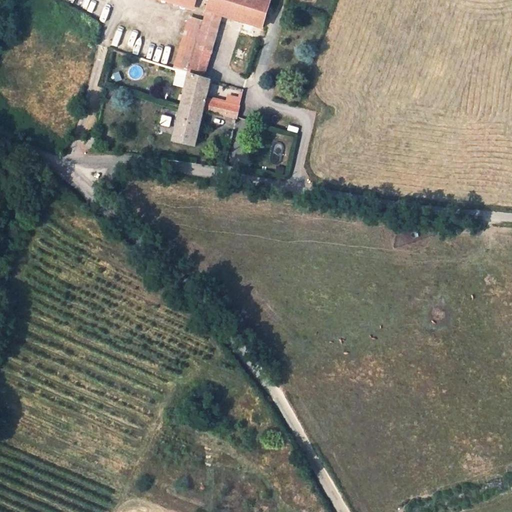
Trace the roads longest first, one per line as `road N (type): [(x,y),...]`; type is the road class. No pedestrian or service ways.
road 1 (unclassified): [(511,218),(113,161)]
road 2 (unclassified): [(343,511),(273,389),(97,198)]
